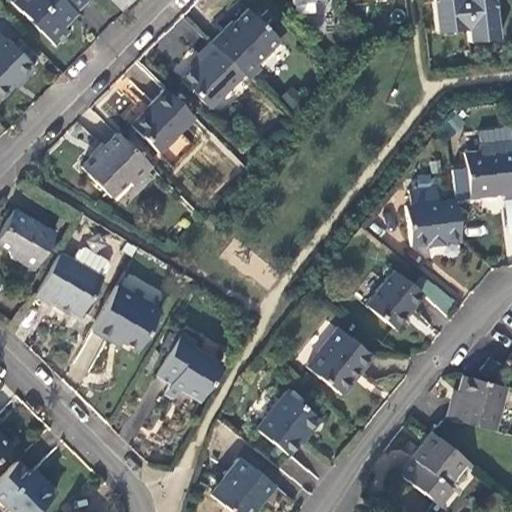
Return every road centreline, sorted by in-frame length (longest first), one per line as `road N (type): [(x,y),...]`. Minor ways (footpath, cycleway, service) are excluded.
road 1 (residential): [(318,511),(361,449),(511,278)]
road 2 (residential): [(157,0),(0,163)]
road 3 (residential): [(0,356),(118,474),(140,511)]
